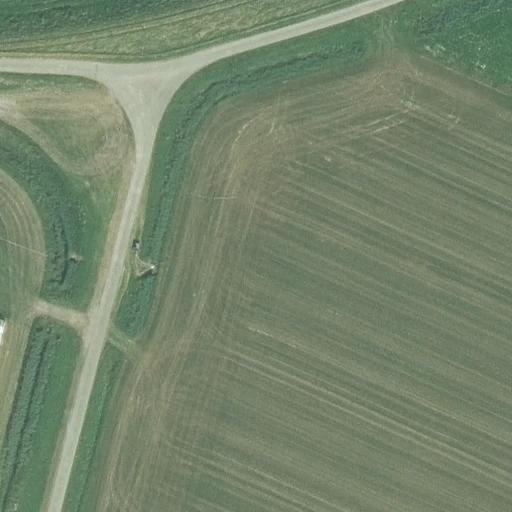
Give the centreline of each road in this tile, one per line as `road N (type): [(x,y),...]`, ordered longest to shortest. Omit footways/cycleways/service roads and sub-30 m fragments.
road 1 (unclassified): [(54,511),(157,99)]
road 2 (unclassified): [(390,0),(208,59),(157,99)]
road 3 (unclassified): [(157,99),(137,82),(0,64)]
road 4 (track): [(0,105),(137,82)]
